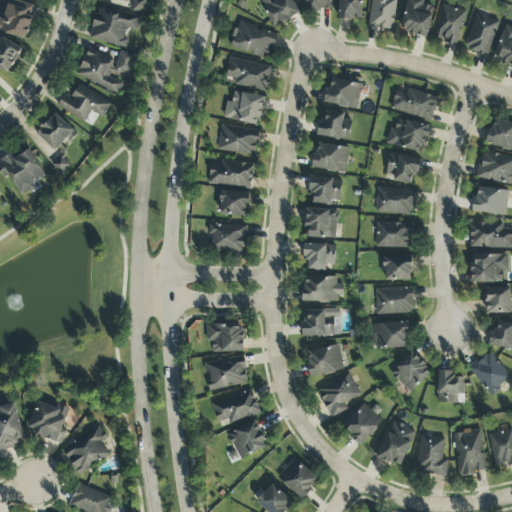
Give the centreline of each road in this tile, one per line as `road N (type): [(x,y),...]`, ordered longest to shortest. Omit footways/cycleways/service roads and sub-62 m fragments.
road 1 (secondary): [(191,511),(167,275),(178,121),(210,0)]
road 2 (secondary): [(177,0),(145,159),(134,344),(152,511)]
road 3 (residential): [(353,481),(290,410),(273,356),(270,276),(285,144),(314,48)]
road 4 (residential): [(469,85),(439,218),(448,329)]
road 5 (residential): [(314,48),(429,70),(511,99)]
road 6 (residential): [(511,494),(449,507),(408,503),(353,481)]
road 7 (residential): [(0,121),(50,61),(66,0)]
road 8 (residential): [(137,286),(169,299),(271,299)]
road 9 (residential): [(270,276),(167,275),(137,286)]
